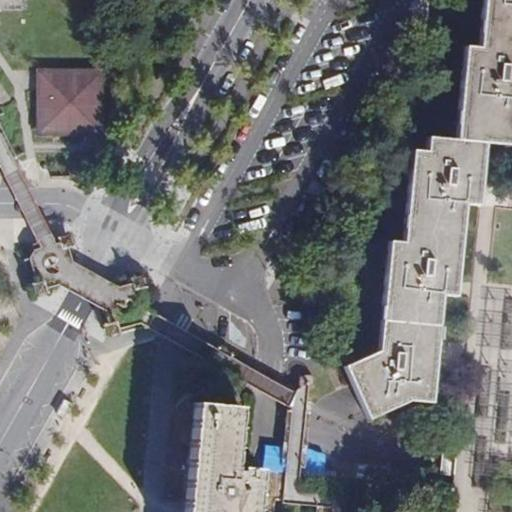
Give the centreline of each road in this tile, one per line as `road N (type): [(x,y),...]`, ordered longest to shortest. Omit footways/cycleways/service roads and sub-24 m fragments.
road 1 (residential): [(119,231),(236,292),(268,318),(268,439)]
road 2 (residential): [(250,0),(119,231)]
road 3 (residential): [(119,231),(0,439)]
road 4 (residential): [(119,231),(51,200),(0,201)]
